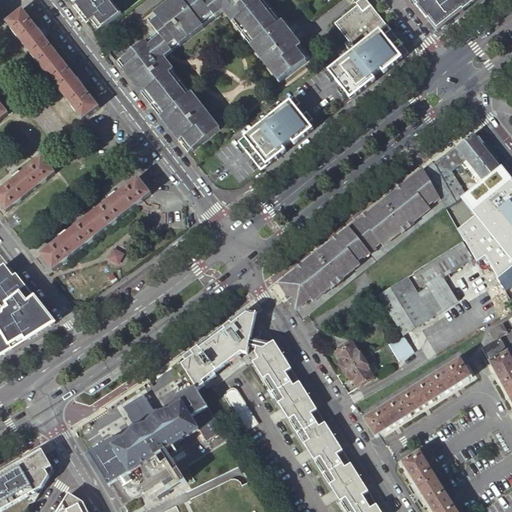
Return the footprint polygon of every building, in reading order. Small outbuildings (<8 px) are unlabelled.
[(66,0),(73,8),(84,22),(95,36),(109,25),(122,15),(110,0),(66,0)] [(110,0),(122,15),(138,3),(142,0),(110,0)] [(184,140),(193,152),(220,131),(192,94),(187,97),(178,86),(170,75),(174,71),(164,59),(172,53),(169,49),(176,43),(179,47),(204,28),(201,24),(212,15),(215,19),(223,13),(233,25),(237,22),(246,33),(255,44),(251,48),(279,84),(307,62),(298,51),(302,47),(283,23),(278,26),(269,15),(261,4),(264,0),(208,0),(203,4),(200,0),(183,0),(183,1),(182,0),(174,0),(154,16),(158,20),(151,26),(157,34),(160,37),(149,46),(146,42),(122,61),(127,68),(123,71),(142,96),(147,93),(156,104),(164,115),(160,119),(176,139),(179,144),(184,140)] [(400,43),(365,0),(364,0),(337,22),(336,26),(354,48),(231,147),(256,177),(270,166),(370,86),(390,70),(398,64),(397,62),(404,57),(398,50),(391,55),(389,53),(396,47),(400,43)] [(274,11),(264,0),(261,4),(269,15),(274,11)] [(410,0),(412,2),(415,6),(436,32),(463,10),(467,7),(471,4),(476,0),(410,0)] [(39,32),(23,11),(7,23),(83,121),(99,109),(82,88),(84,86),(79,81),(78,82),(44,38),(45,37),(41,31),(39,32)] [(274,11),(269,15),(278,26),(283,23),(274,11)] [(204,28),(215,19),(212,15),(201,24),(204,28)] [(147,21),(151,26),(158,20),(154,16),(147,21)] [(233,25),(242,37),(246,33),(237,22),(233,25)] [(242,37),(251,48),(255,44),(246,33),(242,37)] [(157,34),(146,42),(149,46),(160,37),(157,34)] [(172,53),(179,47),(176,43),(169,49),(172,53)] [(311,59),(302,47),(298,51),(307,62),(311,59)] [(122,61),(117,65),(123,71),(127,68),(122,61)] [(183,83),(174,71),(170,75),(178,86),(183,83)] [(187,97),(192,94),(183,83),(178,86),(187,97)] [(147,93),(142,96),(151,108),(156,104),(147,93)] [(151,108),(160,119),(164,115),(156,104),(151,108)] [(433,163),(424,170),(445,208),(446,210),(455,205),(464,198),(466,196),(451,173),(466,160),(484,182),(494,174),(501,169),(473,135),(435,165),(433,163)] [(179,144),(189,155),(193,152),(184,140),(179,144)] [(55,174),(42,159),(21,175),(20,174),(14,178),(15,180),(0,191),(0,204),(6,212),(55,174)] [(511,312),(511,182),(501,169),(494,174),(484,182),(466,196),(464,198),(455,205),(446,210),(462,242),(473,260),(507,317),(511,312)] [(445,208),(424,170),(280,286),(302,322),(445,208)] [(151,196),(138,179),(116,197),(115,195),(110,199),(111,201),(67,235),(66,234),(62,238),(62,239),(41,256),(53,272),(151,196)] [(473,260),(462,242),(373,299),(398,341),(404,337),(403,336),(457,302),(443,279),(473,260)] [(41,334),(55,325),(17,277),(14,279),(5,267),(0,271),(0,307),(5,314),(3,317),(0,319),(0,358),(7,355),(12,351),(29,341),(41,334)] [(398,341),(373,299),(372,300),(397,342),(398,341)] [(187,363),(183,366),(197,388),(197,389),(199,391),(205,386),(203,383),(242,354),(248,355),(250,346),(251,342),(257,317),(257,315),(247,312),(240,317),(229,326),(216,335),(184,359),(187,363)] [(495,341),(500,339),(508,334),(503,325),(490,332),(495,341)] [(414,354),(404,337),(398,341),(397,342),(388,347),(399,364),(414,354)] [(334,357),(344,374),(373,356),(370,352),(363,356),(365,359),(363,361),(353,345),(350,347),(347,343),(335,339),(332,348),(335,349),(334,351),(336,355),(334,357)] [(511,361),(500,339),(495,341),(476,353),(483,367),(491,363),(511,401),(511,361)] [(381,511),(373,499),(347,458),(322,417),(296,377),(275,343),(269,346),(264,349),(258,348),(256,354),(260,360),(254,364),(346,511),(381,511)] [(358,390),(374,379),(365,364),(367,362),(370,366),(376,361),(373,356),(344,374),(351,384),(354,382),(358,390)] [(461,360),(364,421),(376,439),(397,425),(426,406),(472,378),(461,360)] [(89,456),(92,460),(108,488),(154,459),(159,465),(162,463),(170,476),(179,471),(171,458),(178,454),(174,447),(197,432),(184,411),(185,410),(179,401),(197,389),(197,388),(179,399),(169,409),(155,416),(147,424),(134,428),(124,438),(111,442),(89,456)] [(199,391),(197,389),(179,401),(185,410),(184,411),(197,432),(198,434),(200,433),(206,444),(224,432),(199,391)] [(246,432),(259,424),(240,394),(237,390),(237,389),(235,389),(233,389),(232,389),(226,393),(225,395),(225,396),(225,397),(228,402),(246,432)] [(147,424),(155,416),(143,397),(122,410),(134,428),(147,424)] [(25,511),(30,506),(36,502),(52,476),(53,474),(54,473),(54,472),(54,470),(53,470),(53,469),(43,452),(42,451),(8,470),(9,471),(0,476),(0,511),(25,511)] [(457,511),(420,453),(403,464),(409,474),(432,511),(433,511),(457,511)] [(179,472),(171,477),(161,483),(168,493),(181,485),(182,486),(186,483),(179,472)] [(87,511),(83,504),(69,496),(59,511),(87,511)]
